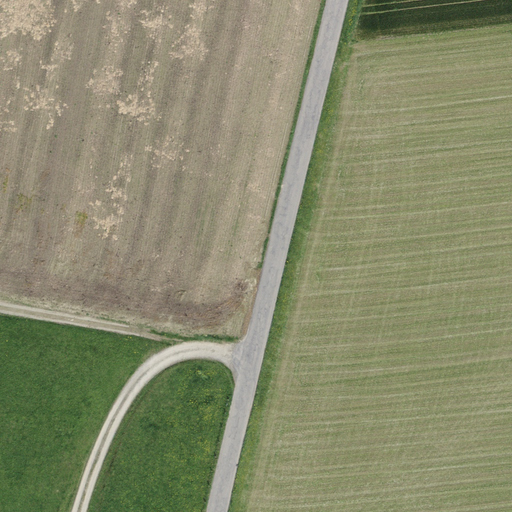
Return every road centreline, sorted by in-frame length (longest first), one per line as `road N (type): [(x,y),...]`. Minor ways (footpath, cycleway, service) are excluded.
road 1 (unclassified): [(218,511),(336,0)]
road 2 (track): [(0,314),(247,360)]
road 3 (track): [(200,352),(160,366),(131,391),(82,511)]
